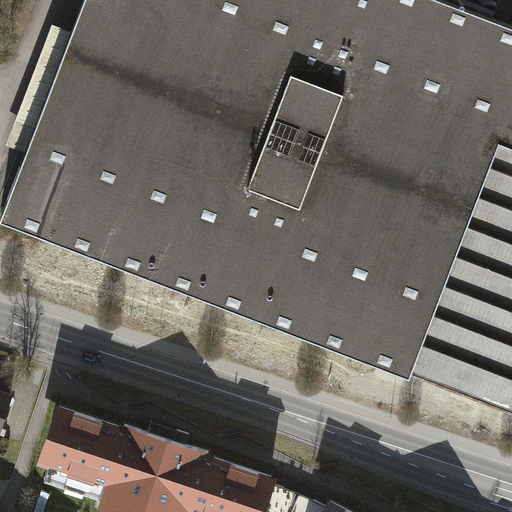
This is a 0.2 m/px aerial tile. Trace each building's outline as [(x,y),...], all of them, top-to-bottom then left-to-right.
[(86,0),(4,218),(422,372),(509,137),(511,137),(511,20),(458,0),(86,0)] [(511,406),(511,137),(509,137),(422,372),(511,406)] [(0,425),(12,391),(0,386),(0,425)] [(62,427),(52,458),(108,477),(105,486),(183,511),(187,511),(190,504),(214,511),(250,511),(257,491),(264,493),(270,475),(206,454),(208,450),(126,423),(125,427),(61,406),(55,424),(62,427)] [(355,511),(332,500),(326,511),(355,511)]
